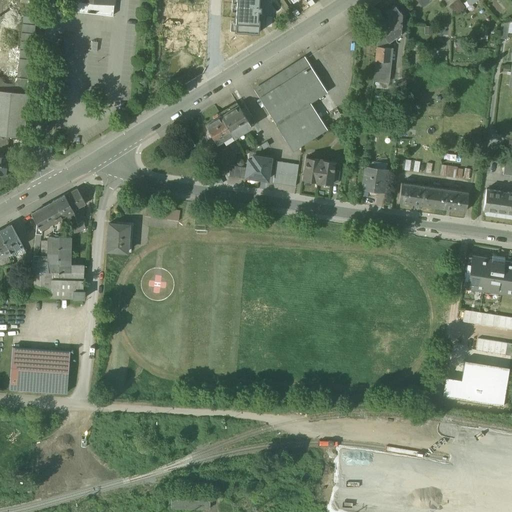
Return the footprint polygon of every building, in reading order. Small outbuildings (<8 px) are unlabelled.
[(71,0),(71,8),(79,8),(78,12),(112,15),(113,0),(71,0)] [(235,0),(234,31),(258,33),(259,18),(258,18),(258,10),(260,10),(261,5),(259,5),(258,0),(235,0)] [(460,0),(455,0),(450,4),(457,13),(465,7),(460,0)] [(30,4),(29,9),(24,9),(16,78),(29,79),(31,63),(38,5),(37,6),(30,4)] [(392,16),(380,25),(385,31),(383,33),(389,41),(400,33),(402,14),(396,5),(388,11),(392,16)] [(509,23),(502,25),(500,36),(507,37),(509,23)] [(432,26),(424,26),(424,34),(432,34),(432,26)] [(383,33),(378,36),(377,47),(389,48),(389,41),(383,33)] [(389,48),(377,47),(376,61),(390,62),(391,48),(389,48)] [(305,57),(254,90),(276,124),(292,150),(327,128),(310,102),(327,92),(305,57)] [(390,62),(376,61),(374,73),(388,75),(390,62)] [(16,78),(0,76),(0,90),(28,93),(29,79),(16,78)] [(28,93),(0,90),(0,134),(24,138),(28,93)] [(238,104),(220,115),(234,137),(252,126),(238,104)] [(220,115),(219,115),(217,113),(213,116),(214,119),(205,124),(216,143),(223,139),(226,143),(234,138),(234,137),(220,115)] [(189,134),(181,139),(188,150),(195,145),(189,134)] [(9,138),(0,137),(0,154),(7,155),(9,138)] [(225,148),(217,153),(216,151),(207,156),(215,170),(217,168),(232,160),(225,148)] [(246,167),(245,177),(268,181),(271,157),(253,155),(252,159),(248,158),(246,167)] [(335,161),(306,157),(302,178),(332,183),(332,182),(334,170),(335,161)] [(298,164),(276,160),(275,171),(297,175),(298,164)] [(511,163),(504,163),(503,174),(511,175),(511,163)] [(246,167),(230,165),(229,175),(245,177),(246,167)] [(457,167),(447,165),(445,175),(455,177),(457,167)] [(386,169),(366,166),(362,187),(380,189),(382,177),(384,177),(386,169)] [(215,170),(212,172),(215,182),(221,183),(217,168),(215,170)] [(275,171),(273,182),(295,186),(297,175),(275,171)] [(431,205),(434,186),(401,181),(398,200),(431,205)] [(465,210),(468,191),(434,186),(431,205),(465,210)] [(86,204),(77,188),(65,195),(73,210),(79,207),(86,204)] [(511,192),(486,189),(483,210),(485,210),(485,214),(486,214),(486,213),(492,214),(493,210),(509,213),(508,217),(511,217),(511,192)] [(65,195),(31,213),(37,225),(36,225),(35,234),(40,235),(40,231),(40,230),(53,223),(60,219),(61,219),(69,214),(74,211),(73,210),(65,195)] [(79,207),(73,210),(74,211),(78,225),(81,230),(85,228),(79,207)] [(169,209),(152,207),(150,217),(167,220),(169,209)] [(180,211),(169,209),(167,220),(178,222),(180,211)] [(78,225),(74,211),(69,214),(71,218),(69,220),(73,229),(72,229),(74,233),(81,230),(78,225)] [(53,223),(53,234),(61,235),(61,219),(53,223)] [(129,225),(109,223),(107,250),(127,252),(129,225)] [(11,225),(0,230),(0,232),(10,252),(22,245),(11,225)] [(0,232),(0,257),(10,252),(0,232)] [(70,238),(47,237),(47,242),(47,257),(40,256),(39,256),(33,256),(31,271),(83,272),(84,266),(70,266),(70,238)] [(498,260),(489,259),(489,258),(488,258),(472,255),(470,263),(467,263),(464,279),(468,279),(467,287),(483,290),(501,293),(511,294),(511,262),(505,261),(498,260)] [(83,272),(31,271),(29,293),(50,295),(50,296),(72,298),(72,299),(84,299),(84,291),(82,291),(83,272)] [(511,329),(511,317),(464,310),(462,322),(511,329)] [(511,353),(511,343),(478,339),(476,351),(511,356),(511,353)] [(70,351),(12,347),(9,388),(67,393),(70,351)] [(181,507),(206,508),(206,499),(181,499),(181,507)]
